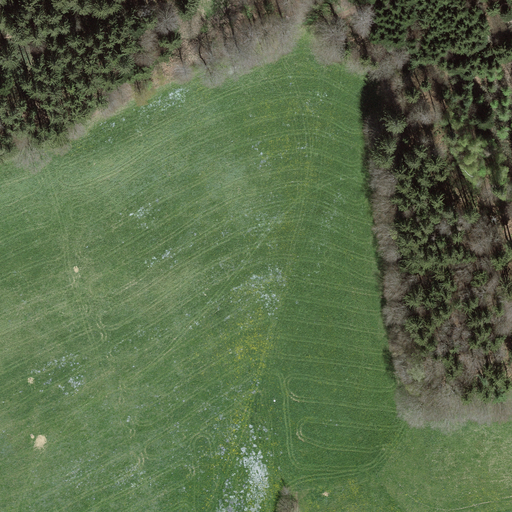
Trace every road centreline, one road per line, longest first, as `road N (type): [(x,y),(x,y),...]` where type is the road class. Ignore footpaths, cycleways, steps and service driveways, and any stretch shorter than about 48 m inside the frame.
road 1 (track): [(204,511),(267,365)]
road 2 (track): [(124,0),(0,36)]
